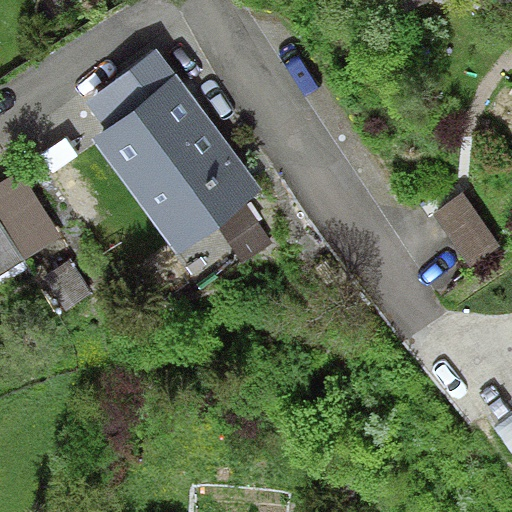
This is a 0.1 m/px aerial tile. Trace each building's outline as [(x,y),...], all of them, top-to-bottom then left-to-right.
[(407,0),(412,9),(430,0),(407,0)] [(106,129),(177,75),(157,50),(85,102),(106,129)] [(106,129),(92,140),(180,254),(218,225),(247,203),(265,189),(177,75),(106,129)] [(63,236),(22,170),(0,184),(0,221),(24,260),(63,236)] [(464,193),(434,214),(470,266),(500,246),(464,193)] [(275,243),(247,203),(218,225),(243,263),(275,243)] [(0,274),(24,260),(0,221),(0,274)] [(93,292),(71,258),(44,276),(66,310),(93,292)]
